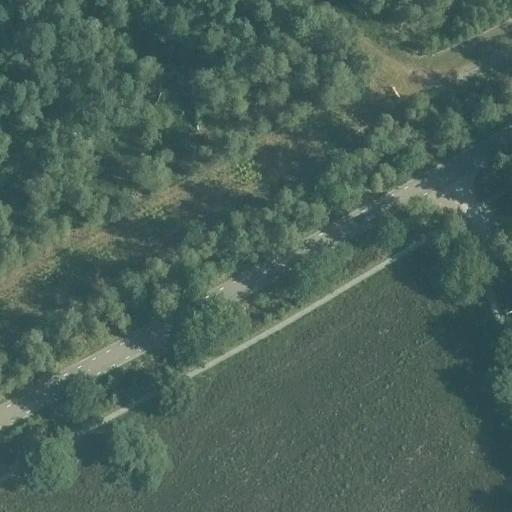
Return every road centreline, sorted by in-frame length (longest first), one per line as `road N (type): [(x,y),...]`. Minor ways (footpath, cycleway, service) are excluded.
road 1 (tertiary): [(0,419),(511,139)]
road 2 (track): [(511,56),(0,336)]
road 3 (track): [(310,0),(438,96)]
